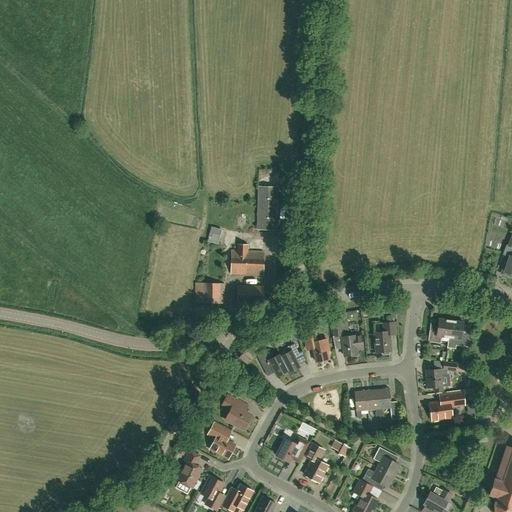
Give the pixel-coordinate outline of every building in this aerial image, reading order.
[(265,173),(267,181),(276,179),(275,171),(265,173)] [(258,187),(257,229),(276,230),(278,187),(258,187)] [(211,227),(207,241),(218,244),(222,230),(211,227)] [(232,251),(231,272),(231,274),(263,276),(263,252),(248,252),(248,244),(238,244),(238,251),(232,251)] [(511,255),(510,258),(509,263),(506,262),(502,272),(502,274),(505,275),(511,277),(511,255)] [(224,283),(205,283),(205,303),(224,304),(224,283)] [(237,304),(262,304),(263,286),(238,286),(237,304)] [(395,307),(381,308),(382,314),(390,313),(390,317),(396,317),(395,307)] [(448,348),(451,320),(439,319),(437,331),(430,330),(428,342),(441,344),(441,337),(448,338),(447,347),(448,348)] [(345,334),(343,332),(341,320),(331,321),(333,337),(341,336),(344,356),(357,354),(356,350),(363,349),(361,335),(354,336),(354,335),(346,337),(345,334)] [(451,320),(448,348),(455,349),(456,346),(468,347),(469,335),(462,334),(463,322),(451,320)] [(383,324),(384,333),(374,333),(376,353),(382,352),(382,354),(383,355),(388,354),(389,353),(389,351),(391,351),(389,336),(396,335),(395,323),(383,324)] [(286,328),(291,342),(298,339),(293,326),(286,328)] [(327,339),(318,341),(315,330),(304,333),(306,345),(307,350),(314,349),(316,362),(329,359),(328,351),(330,351),(327,339)] [(299,352),(294,343),(284,348),(282,347),(277,349),(280,354),(289,372),(300,367),(294,355),(299,352)] [(289,372),(280,354),(274,358),(269,349),(257,355),(262,365),(269,361),(277,376),(288,371),(289,372)] [(240,357),(247,364),(252,359),(245,352),(240,357)] [(455,372),(457,364),(444,362),(443,369),(428,371),(428,378),(427,378),(428,388),(433,387),(433,392),(442,391),(441,375),(447,375),(448,370),(455,372)] [(390,389),(378,390),(380,417),(384,416),(384,409),(391,409),(392,420),(398,419),(397,407),(391,408),(390,389)] [(380,417),(378,390),(366,391),(368,411),(376,410),(376,417),(380,417)] [(368,411),(366,391),(355,392),(356,412),(357,411),(358,418),(361,418),(361,411),(368,411)] [(432,420),(452,418),(450,407),(464,405),(463,392),(439,395),(440,402),(430,403),(432,420)] [(237,408),(240,402),(228,395),(222,405),(231,410),(226,420),(243,429),(251,415),(237,408)] [(192,432),(199,433),(200,425),(193,424),(192,432)] [(226,441),(231,433),(214,424),(209,432),(217,436),(210,449),(228,458),(235,445),(226,441)] [(314,435),(317,430),(310,427),(307,432),(314,435)] [(310,444),(308,442),(298,437),(295,443),(285,438),(276,455),(289,463),(291,459),(299,463),(310,444)] [(188,445),(183,443),(178,452),(183,455),(188,445)] [(318,461),(324,451),(312,444),(305,457),(311,460),(304,474),(319,483),(328,467),(318,461)] [(341,444),(336,453),(341,456),(347,447),(341,444)] [(511,511),(511,447),(506,445),(495,479),(493,478),(488,495),(496,498),(494,506),(494,507),(494,509),(494,510),(494,511),(511,511)] [(378,468),(394,477),(400,466),(388,459),(392,453),(380,447),(374,460),(380,463),(378,468)] [(177,479),(179,480),(178,481),(177,483),(177,486),(177,488),(178,490),(179,491),(181,492),(183,492),(185,492),(187,491),(189,490),(191,486),(197,490),(201,482),(197,480),(197,479),(196,478),(201,469),(195,466),(201,456),(189,450),(183,461),(186,463),(177,479)] [(365,476),(362,481),(373,487),(376,482),(388,488),(394,477),(378,468),(375,473),(368,469),(365,476)] [(210,507),(217,510),(225,495),(219,491),(223,483),(210,476),(200,493),(208,497),(206,501),(212,504),(210,507)] [(373,487),(362,481),(359,480),(352,493),(359,496),(352,510),(356,511),(370,511),(373,506),(375,507),(379,500),(369,495),(373,487)] [(154,496),(161,500),(167,488),(160,484),(154,496)] [(232,486),(222,506),(233,511),(241,511),(252,491),(240,485),(238,489),(232,486)] [(443,490),(439,497),(429,492),(423,503),(435,510),(433,511),(446,511),(443,510),(452,494),(443,490)] [(263,497),(255,511),(271,511),(276,504),(263,497)]
